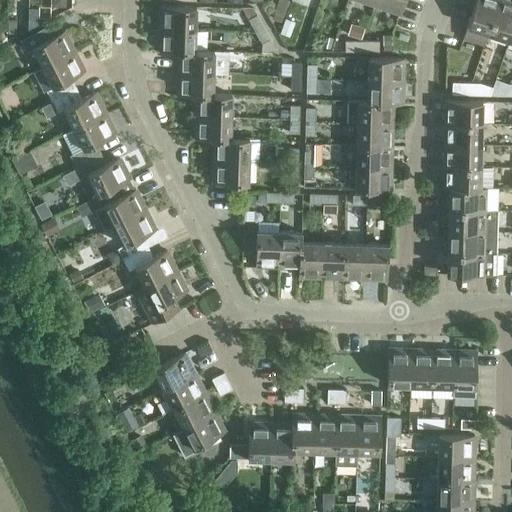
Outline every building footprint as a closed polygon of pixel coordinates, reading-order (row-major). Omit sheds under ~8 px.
[(373,0),(373,1),(399,10),(402,0),(373,0)] [(483,44),(487,32),(497,0),(473,0),(461,37),(483,44)] [(507,38),(511,25),(511,1),(506,0),(497,0),(487,32),(507,38)] [(159,27),(194,28),(195,5),(159,4),(159,27)] [(254,30),(262,25),(255,13),(247,18),(254,30)] [(348,33),(370,32),(370,21),(348,21),(348,33)] [(262,25),(254,30),(261,42),(269,37),(262,25)] [(41,66),(73,50),(63,30),(50,37),(44,26),(19,39),(25,50),(31,47),(41,66)] [(193,50),(193,49),(194,28),(159,27),(158,50),(178,50),(178,49),(193,50)] [(343,51),(346,51),(378,50),(378,39),(343,39),(343,51)] [(177,71),(212,72),(213,49),(193,49),(193,50),(178,49),(178,50),(177,71)] [(50,100),(76,87),(71,77),(83,70),(73,50),(41,66),(52,86),(45,90),(50,100)] [(367,79),(403,81),(403,58),(367,57),(367,79)] [(290,75),(300,75),(300,61),(291,61),(290,75)] [(306,77),(316,77),(316,63),(306,63),(306,77)] [(511,64),(486,63),(485,76),(511,77),(511,64)] [(212,92),(212,72),(177,71),(177,94),(195,94),(195,93),(212,93),(212,92)] [(299,89),(300,75),(290,75),(290,88),(299,89)] [(316,77),(306,77),(305,90),(315,91),(325,89),(325,77),(316,77)] [(488,94),(494,78),(493,77),(491,85),(479,81),(470,82),(470,93),(488,94)] [(511,94),(511,82),(507,82),(494,78),(488,94),(511,94)] [(402,103),(403,81),(367,79),(366,99),(366,100),(393,102),(393,103),(402,103)] [(470,93),(470,82),(468,82),(450,80),(450,92),(470,93)] [(73,128),(104,112),(94,92),(81,98),(76,87),(50,100),(56,111),(63,108),(73,128)] [(195,115),(230,116),(230,93),(212,92),(212,93),(195,93),(195,94),(195,115)] [(366,100),(366,99),(357,99),(346,98),(345,121),(357,122),(392,123),(393,103),(393,102),(366,100)] [(444,120),(481,121),(481,99),(444,98),(444,120)] [(149,144),(132,102),(115,108),(132,151),(149,144)] [(289,118),(299,118),(299,104),(289,104),(289,118)] [(305,120),(314,120),(315,107),(305,106),(305,120)] [(75,165),(100,153),(95,142),(115,132),(104,112),(73,128),(61,134),(71,154),(70,154),(75,165)] [(229,136),(230,116),(195,115),(194,137),(213,138),(213,137),(229,137),(229,136)] [(298,132),(299,118),(289,118),(288,131),(298,132)] [(314,121),(314,120),(305,120),(304,134),(314,134),(314,130),(325,130),(325,121),(314,121)] [(480,143),(481,121),(444,120),(443,142),(480,143)] [(392,145),(392,123),(357,122),(356,143),(392,145)] [(212,159),(247,159),(257,160),(257,137),(229,136),(229,137),(213,137),(213,138),(212,159)] [(480,165),(480,143),(443,142),(443,164),(480,165)] [(391,166),(392,145),(356,143),(355,165),(391,166)] [(288,161),(297,161),(298,147),(288,147),(288,161)] [(323,148),(323,156),(348,156),(348,147),(323,148)] [(303,163),(313,164),(313,150),(304,150),(303,163)] [(96,193),(116,183),(129,177),(119,157),(106,163),(100,153),(75,165),(63,172),(69,183),(81,176),(86,174),(96,193)] [(247,182),(247,159),(212,159),(212,181),(247,182)] [(297,175),(297,161),(288,161),(287,175),(297,175)] [(312,187),(313,164),(303,163),(303,186),(312,187)] [(479,186),(480,165),(443,164),(442,186),(448,186),(479,186)] [(391,189),(391,166),(355,165),(355,188),(391,189)] [(439,182),(425,183),(425,191),(439,191),(439,182)] [(112,224),(145,208),(135,188),(121,194),(116,183),(96,193),(91,196),(97,208),(93,210),(104,229),(112,224)] [(448,186),(448,207),(485,208),(485,186),(479,186),(448,186)] [(279,201),(280,192),(266,191),(265,201),(279,201)] [(280,192),(279,201),(293,202),(293,192),(280,192)] [(322,202),(323,193),(309,192),(308,202),(322,202)] [(323,193),(322,202),(336,203),(336,193),(323,193)] [(365,204),(365,194),(352,194),(351,203),(365,204)] [(365,194),(365,204),(379,204),(379,195),(365,194)] [(159,197),(144,206),(155,226),(170,217),(159,197)] [(496,209),(485,208),(448,207),(447,229),(495,230),(496,209)] [(122,258),(147,245),(142,235),(155,228),(145,208),(112,224),(122,244),(117,247),(122,258)] [(438,218),(425,218),(424,228),(438,228),(438,218)] [(494,252),(495,230),(447,229),(446,251),(483,252),(494,252)] [(277,266),(278,231),(256,230),(255,266),(277,266)] [(300,241),(301,241),(301,231),(278,231),(277,266),(298,267),(299,267),(300,241)] [(321,241),(301,241),(300,241),(299,267),(298,267),(297,276),(320,276),(321,241)] [(342,277),(343,242),(321,241),(320,276),(342,277)] [(363,278),(364,242),(343,242),(342,277),(363,278)] [(364,242),(363,278),(386,278),(387,243),(364,242)] [(143,286),(176,269),(166,249),(152,255),(147,245),(122,258),(128,269),(134,267),(143,286)] [(483,274),(483,252),(446,251),(446,273),(483,274)] [(511,257),(493,256),(491,273),(503,274),(503,285),(511,285),(511,257)] [(437,262),(424,262),(423,270),(437,270),(437,262)] [(176,269),(143,286),(133,291),(144,311),(148,309),(154,319),(178,307),(173,297),(187,290),(176,269)] [(192,291),(179,296),(184,307),(197,302),(192,291)] [(119,337),(105,344),(118,370),(132,362),(119,337)] [(146,339),(136,344),(143,357),(152,352),(146,339)] [(194,346),(198,354),(211,347),(207,339),(194,346)] [(408,383),(409,350),(387,349),(386,383),(408,383)] [(430,384),(431,350),(409,350),(408,383),(430,384)] [(452,385),(453,351),(431,350),(430,384),(452,385)] [(453,351),(452,385),(474,385),(475,351),(453,351)] [(162,388),(193,372),(183,352),(152,368),(162,388)] [(290,384),(309,381),(308,369),(288,372),(290,384)] [(214,386),(227,379),(223,370),(210,377),(214,386)] [(330,383),(351,384),(352,371),(331,370),(330,383)] [(172,407),(203,391),(193,372),(162,388),(166,396),(155,402),(161,413),(172,407)] [(227,379),(214,386),(218,394),(231,387),(227,379)] [(292,400),(292,386),(283,386),(283,400),(292,400)] [(292,386),(292,400),(301,400),(301,387),(292,386)] [(336,402),(336,388),(326,387),(325,402),(336,402)] [(336,388),(336,402),(344,402),(345,388),(336,388)] [(369,403),(380,403),(380,389),(370,389),(369,403)] [(182,426),(212,411),(203,391),(172,407),(182,426)] [(442,410),(442,399),(421,399),(421,410),(442,410)] [(204,440),(222,431),(212,411),(182,426),(172,431),(184,454),(205,444),(204,440)] [(429,426),(429,417),(429,411),(422,411),(422,416),(415,416),(415,426),(429,426)] [(312,450),(313,414),(291,414),(291,423),(292,423),(291,449),(292,450),(312,450)] [(334,451),(335,415),(313,414),(312,450),(334,451)] [(356,451),(357,416),(335,415),(334,451),(356,451)] [(357,416),(356,451),(378,452),(379,416),(357,416)] [(385,425),(399,425),(399,416),(386,416),(385,425)] [(450,427),(451,417),(429,417),(429,426),(450,427)] [(451,417),(450,427),(473,427),(473,418),(451,417)] [(269,458),(270,423),(247,422),(247,443),(238,443),(237,457),(269,458)] [(292,423),(291,423),(270,423),(269,458),(291,458),(292,450),(291,449),(292,423)] [(398,434),(399,425),(385,425),(385,434),(398,434)] [(436,454),(471,455),(472,433),(437,432),(436,454)] [(237,457),(238,443),(228,442),(228,457),(237,457)] [(470,478),(471,455),(436,454),(436,477),(470,478)] [(384,476),(393,476),(393,462),(384,462),(384,476)] [(392,490),(393,476),(384,476),(383,489),(392,490)] [(470,500),(470,478),(436,477),(435,499),(470,500)] [(469,511),(470,500),(435,499),(434,511),(469,511)]
